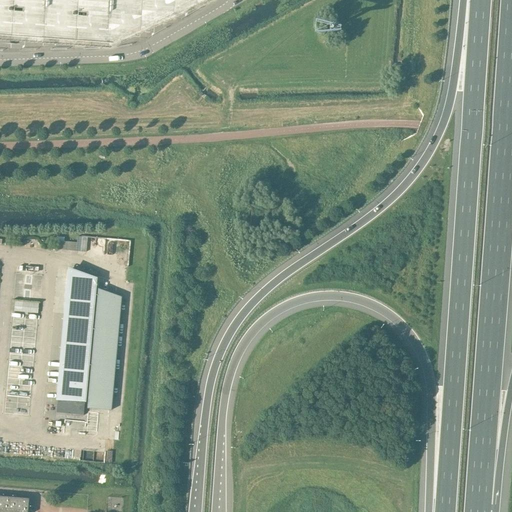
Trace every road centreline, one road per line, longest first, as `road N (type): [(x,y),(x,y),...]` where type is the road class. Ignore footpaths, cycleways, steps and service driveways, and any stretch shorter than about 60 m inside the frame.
road 1 (motorway): [(464,0),(449,101),(415,171),(364,221),(276,279),(223,340),(208,379),(197,511)]
road 2 (motorway): [(214,511),(225,384),(239,349),(288,303),(320,295),(376,307),(423,357),(437,511)]
road 3 (motorway): [(479,0),(444,511)]
road 4 (motorway): [(477,503),(511,29)]
road 5 (motorway): [(477,503),(511,381)]
